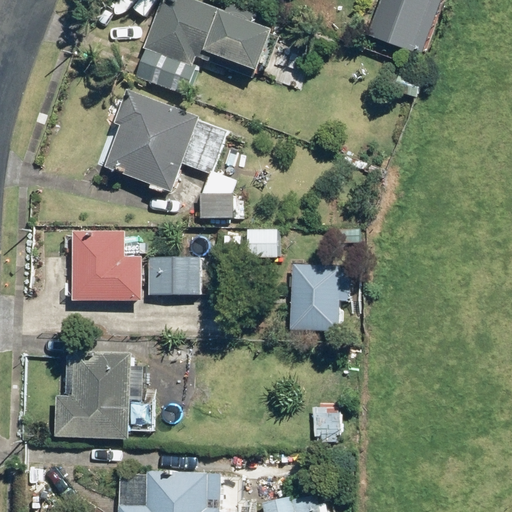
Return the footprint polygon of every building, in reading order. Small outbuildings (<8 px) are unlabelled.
[(282,31),(194,0),(171,0),(156,43),(265,81),(282,31)] [(390,0),(378,32),(420,49),(439,0),(390,0)] [(180,188),(209,116),(142,90),(114,162),(180,188)] [(211,183),(212,216),(241,215),(239,182),(211,183)] [(334,256),(367,257),(368,228),(335,227),(334,256)] [(288,229),(253,228),(252,256),(287,257),(288,229)] [(89,233),(88,257),(84,256),(83,297),(149,298),(150,258),(133,258),(133,233),(89,233)] [(207,292),(207,261),(165,261),(165,293),(207,292)] [(346,326),(345,269),(303,269),(304,327),(346,326)] [(248,348),(213,347),(210,403),(245,405),(248,348)] [(79,352),(74,431),(135,434),(140,355),(79,352)] [(229,511),(230,505),(215,505),(216,475),(158,473),(157,503),(129,503),(129,511),(229,511)] [(324,511),(320,492),(271,502),(273,511),(324,511)]
